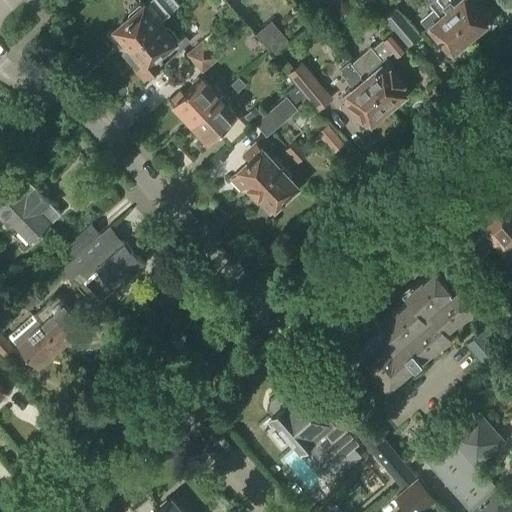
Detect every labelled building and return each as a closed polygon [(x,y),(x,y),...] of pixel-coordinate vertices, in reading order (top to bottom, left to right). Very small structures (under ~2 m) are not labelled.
[(177,7),(171,0),(149,0),(145,4),(139,3),(128,13),(128,18),(114,30),(125,43),(120,47),(126,53),(147,35),(147,32),(160,21),(160,22),(177,7)] [(435,10),(421,21),(450,54),(452,53),(455,55),(464,47),(462,44),(470,38),(450,15),(437,0),(435,0),(430,4),(435,10)] [(437,0),(450,15),(470,38),(478,31),(480,33),(490,25),(487,23),(490,21),(472,0),(461,0),(455,5),(450,0),(437,0)] [(407,47),(420,35),(397,8),(383,19),(407,47)] [(168,31),(160,22),(160,21),(147,32),(147,35),(126,53),(147,78),(174,54),(168,47),(179,37),(171,28),(168,31)] [(258,32),(274,53),(288,41),(272,21),(258,32)] [(396,56),(405,48),(392,33),(373,49),(371,47),(352,64),(388,108),(408,91),(383,61),(393,52),(396,56)] [(191,60),(208,45),(203,39),(186,54),(191,60)] [(211,49),(208,45),(191,60),(202,73),(220,58),(219,57),(222,54),(215,45),(211,49)] [(388,108),(352,64),(350,61),(339,70),(347,80),(349,79),(355,87),(345,96),(369,125),(388,108)] [(318,109),(329,100),(315,84),(318,81),(302,63),(289,74),(318,109)] [(211,88),(201,77),(184,94),(180,90),(170,100),(191,122),(222,93),(215,85),(211,88)] [(238,92),(246,84),(239,77),(231,84),(238,92)] [(299,88),(288,96),(296,105),(306,96),(299,88)] [(213,145),(223,135),(220,132),(237,116),(227,105),(231,102),(222,93),(191,122),(213,145)] [(267,135),(298,109),(287,97),(257,123),(267,135)] [(245,118),(250,124),(260,115),(255,109),(245,118)] [(318,133),(334,153),(344,144),(328,125),(318,133)] [(292,156),(301,148),(294,141),(285,149),(292,156)] [(249,186),(254,192),(284,165),(275,155),(272,158),(260,146),(248,157),(251,160),(232,178),(244,191),(249,186)] [(298,162),(307,154),(301,148),(292,156),(298,162)] [(17,165),(31,159),(29,152),(14,158),(17,165)] [(254,192),(272,211),(299,186),(289,176),(292,173),(284,165),(254,192)] [(35,188),(28,180),(17,191),(16,190),(0,205),(0,214),(6,221),(9,218),(33,242),(50,226),(50,225),(61,214),(51,204),(51,203),(36,187),(35,188)] [(511,255),(511,216),(503,206),(481,225),(482,226),(470,236),(485,254),(497,244),(504,252),(505,251),(510,257),(511,255)] [(76,255),(101,233),(92,224),(67,246),(76,255)] [(125,243),(117,234),(111,227),(64,268),(79,285),(98,268),(117,288),(145,263),(126,242),(125,243)] [(451,288),(435,270),(424,279),(423,278),(414,286),(416,288),(407,296),(410,299),(399,308),(398,306),(389,314),(391,317),(383,324),(372,333),(360,319),(359,318),(341,334),(357,353),(361,350),(365,355),(364,356),(374,367),(372,368),(380,377),(383,375),(391,384),(408,370),(406,368),(413,362),(415,364),(433,349),(434,350),(443,342),(441,340),(450,332),(447,329),(457,320),(458,321),(468,313),(466,311),(474,303),(460,286),(453,292),(450,289),(451,288)] [(43,297),(38,291),(36,293),(35,292),(23,302),(29,310),(41,300),(40,299),(43,297)] [(68,342),(86,326),(58,295),(34,316),(40,323),(61,347),(67,341),(68,342)] [(61,347),(40,323),(23,338),(18,332),(11,337),(17,344),(16,344),(38,368),(55,353),(61,347)] [(0,352),(3,356),(13,346),(0,331),(0,352)] [(497,379),(511,367),(481,331),(467,344),(497,379)] [(0,399),(8,393),(0,382),(0,399)] [(336,416),(308,383),(290,399),(289,399),(288,399),(283,393),(276,394),(270,399),(268,406),(273,413),(272,413),(301,446),(325,474),(359,444),(336,416)] [(496,434),(478,413),(480,412),(479,410),(449,437),(450,438),(426,460),(457,496),(471,510),(470,511),(511,511),(511,502),(498,487),(500,486),(499,484),(496,487),(477,466),(490,455),(484,448),(499,434),(505,441),(506,440),(498,432),(496,434)] [(402,487),(416,475),(384,437),(384,436),(367,416),(353,429),(402,487)] [(138,452),(140,460),(152,457),(150,448),(138,452)] [(422,511),(436,501),(417,480),(396,498),(407,510),(404,511),(422,511)] [(184,511),(173,498),(156,511),(184,511)]
